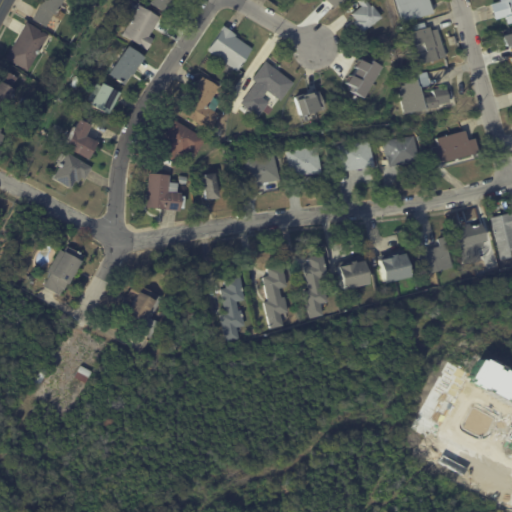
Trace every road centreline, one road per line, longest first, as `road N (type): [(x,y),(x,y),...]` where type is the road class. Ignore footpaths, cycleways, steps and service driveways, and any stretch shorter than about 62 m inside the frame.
road 1 (residential): [(0,178),(116,242),(402,204),(511,180)]
road 2 (residential): [(79,310),(116,242),(128,129),(216,0)]
road 3 (residential): [(509,181),(460,0)]
